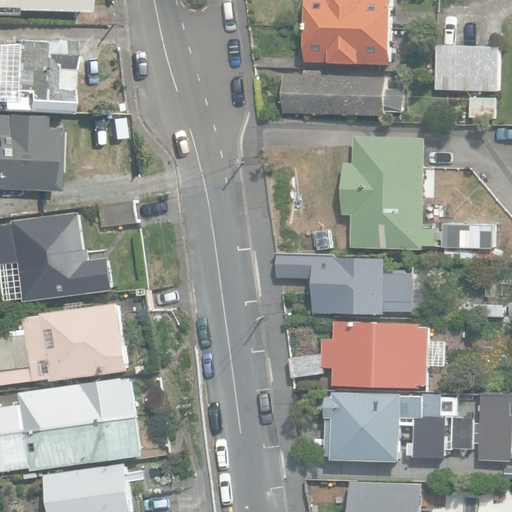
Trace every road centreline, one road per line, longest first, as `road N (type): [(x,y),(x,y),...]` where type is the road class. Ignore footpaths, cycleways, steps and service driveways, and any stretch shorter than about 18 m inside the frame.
road 1 (tertiary): [(256,511),(198,156)]
road 2 (residential): [(221,0),(233,114),(229,140),(198,156)]
road 3 (tertiary): [(198,156),(154,0)]
